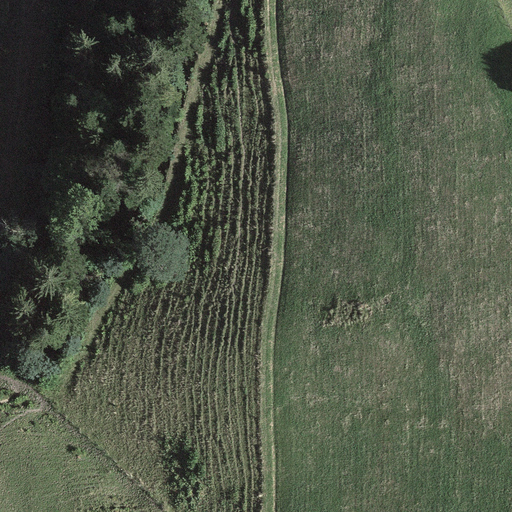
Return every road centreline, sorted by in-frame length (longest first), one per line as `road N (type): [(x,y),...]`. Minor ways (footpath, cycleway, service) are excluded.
road 1 (track): [(269,511),(266,377),(279,172),(270,0)]
road 2 (track): [(0,385),(44,392),(62,378),(146,239),(164,203),(219,0)]
